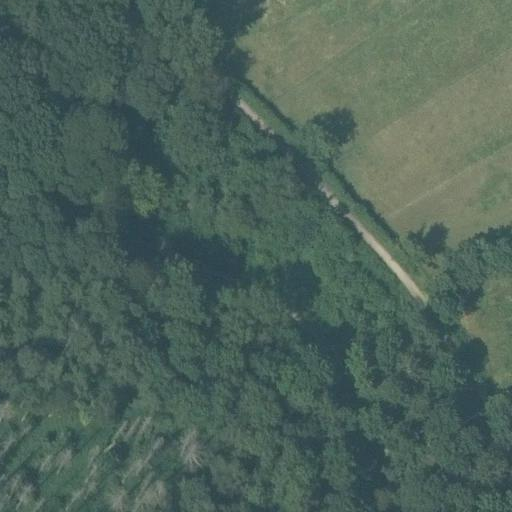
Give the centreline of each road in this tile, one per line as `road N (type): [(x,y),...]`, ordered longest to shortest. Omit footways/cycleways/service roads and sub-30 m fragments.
road 1 (track): [(154,0),(248,123),(362,235),(426,316),(511,497)]
road 2 (track): [(394,511),(369,415),(322,340),(228,282),(65,216),(0,171)]
